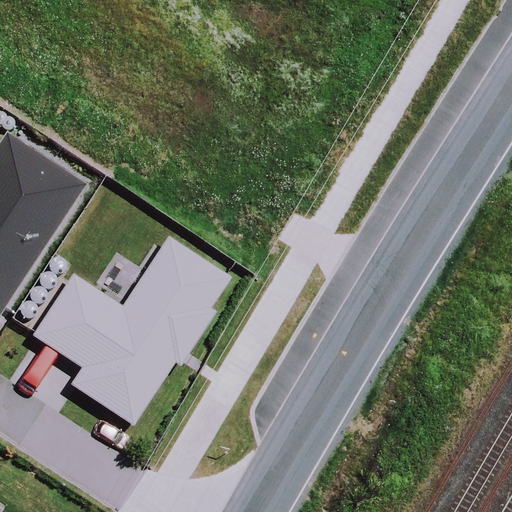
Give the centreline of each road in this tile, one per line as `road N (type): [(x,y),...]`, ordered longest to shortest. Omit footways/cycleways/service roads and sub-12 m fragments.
road 1 (residential): [(257,511),(511,87)]
road 2 (residential): [(169,511),(0,403)]
